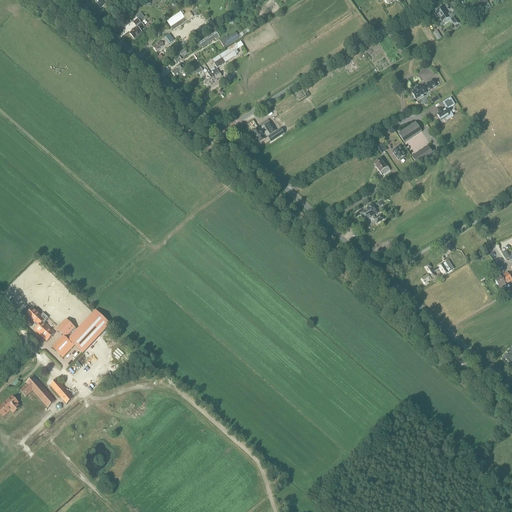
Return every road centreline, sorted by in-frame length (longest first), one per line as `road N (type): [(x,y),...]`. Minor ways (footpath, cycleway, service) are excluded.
road 1 (unknown): [(511,412),(41,0)]
road 2 (tertiary): [(224,133),(428,0)]
road 3 (tertiary): [(224,133),(68,0)]
road 4 (tertiary): [(511,389),(383,275)]
road 5 (unclassified): [(383,275),(511,199)]
road 6 (tertiary): [(326,224),(224,133)]
road 7 (unknown): [(289,192),(399,123)]
